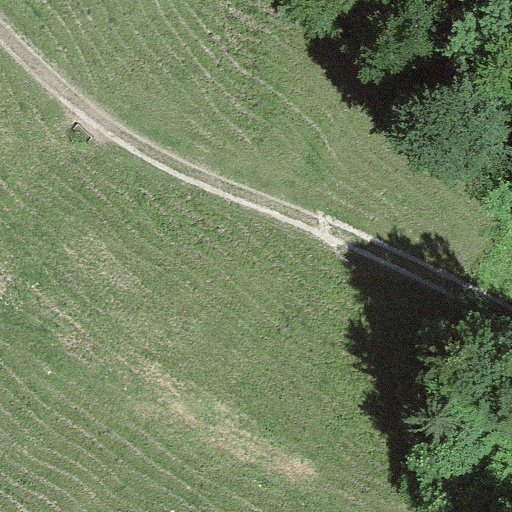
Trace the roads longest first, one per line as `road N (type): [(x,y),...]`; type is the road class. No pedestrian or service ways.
road 1 (track): [(0,23),(113,131),(444,299),(511,325)]
road 2 (track): [(511,109),(423,0)]
